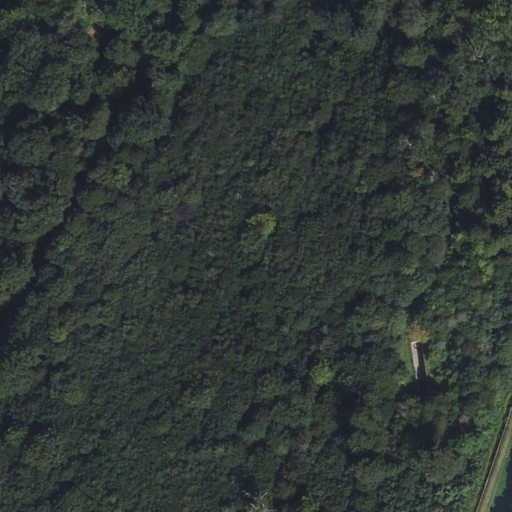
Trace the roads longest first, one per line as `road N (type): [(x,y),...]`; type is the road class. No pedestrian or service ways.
road 1 (motorway): [(511,304),(0,389)]
road 2 (motorway): [(0,463),(511,383)]
road 3 (track): [(187,0),(0,340)]
